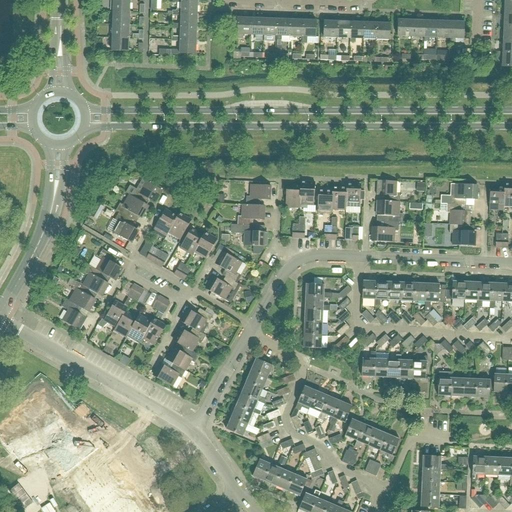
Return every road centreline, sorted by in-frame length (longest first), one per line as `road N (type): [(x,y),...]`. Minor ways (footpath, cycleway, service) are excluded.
road 1 (secondary): [(82,131),(511,126)]
road 2 (secondary): [(511,111),(83,110)]
road 3 (residential): [(386,489),(288,434),(283,418),(301,376),(297,362),(246,334)]
road 4 (unclassified): [(195,429),(0,323)]
road 5 (residential): [(511,339),(363,327),(354,315),(357,257)]
road 6 (residential): [(192,290),(222,239),(162,205),(131,257)]
road 7 (tertiary): [(0,314),(43,234),(54,194)]
road 8 (residential): [(359,0),(239,0)]
